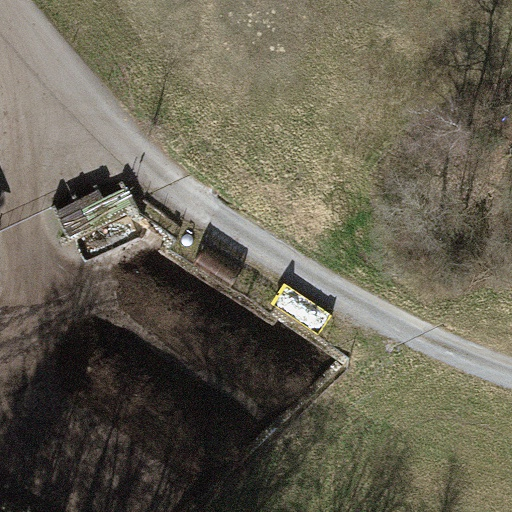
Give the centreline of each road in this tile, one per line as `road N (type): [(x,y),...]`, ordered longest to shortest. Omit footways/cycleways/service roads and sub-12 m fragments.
road 1 (track): [(511,363),(433,342),(140,159)]
road 2 (residential): [(0,22),(140,159)]
